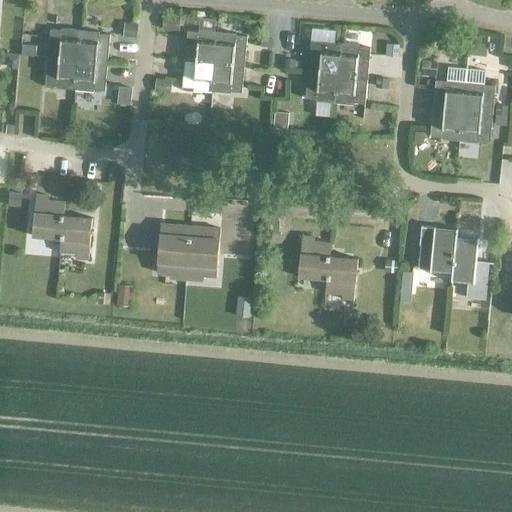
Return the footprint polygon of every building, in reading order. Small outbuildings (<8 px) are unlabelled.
[(163,18),(162,32),(179,33),(179,20),(163,18)] [(125,22),(124,36),(136,37),(137,22),(125,22)] [(47,29),(45,59),(77,62),(80,30),(60,28),(60,30),(47,29)] [(80,30),(77,62),(106,64),(109,35),(98,34),(98,31),(80,30)] [(186,32),(183,60),(213,63),(216,33),(197,31),(197,33),(186,32)] [(216,33),(213,63),(242,66),(245,37),(234,36),(234,34),(216,33)] [(259,37),(259,46),(271,47),(272,38),(259,37)] [(309,43),(306,72),(337,74),(340,43),(320,41),(320,44),(309,43)] [(357,45),(340,43),(337,74),(365,77),(368,48),(357,47),(357,45)] [(387,46),(386,58),(398,59),(399,47),(387,46)] [(21,47),(21,57),(35,58),(36,48),(21,47)] [(6,57),(5,65),(10,71),(17,72),(18,58),(6,57)] [(77,62),(45,59),(43,85),(54,86),(54,89),(74,91),(77,62)] [(284,59),(283,68),(293,69),(294,60),(284,59)] [(213,63),(183,60),(180,87),(191,88),(191,90),(210,92),(213,63)] [(106,64),(77,62),(74,91),(93,92),(93,90),(104,91),(106,64)] [(213,63),(210,92),(228,94),(229,91),(240,92),(242,66),(213,63)] [(422,63),(421,77),(436,78),(437,64),(422,63)] [(435,81),(432,110),(462,113),(464,82),(466,69),(446,67),(445,80),(444,82),(435,81)] [(464,82),(462,113),(490,115),(493,87),(482,85),(482,84),(484,71),(466,69),(464,82)] [(337,74),(306,72),(303,98),(314,100),(314,101),(315,102),(324,103),(330,103),(334,104),(337,74)] [(337,74),(334,104),(352,106),(352,103),(362,104),(365,77),(337,74)] [(375,79),(375,86),(386,87),(387,80),(375,79)] [(155,81),(154,94),(170,95),(171,83),(155,81)] [(119,88),(118,100),(130,101),(131,89),(119,88)] [(315,102),(314,115),(328,117),(330,103),(324,103),(315,102)] [(496,107),(495,116),(506,117),(507,108),(496,107)] [(462,113),(432,110),(429,137),(439,138),(439,140),(459,142),(462,113)] [(274,112),(272,128),(286,130),(288,113),(274,112)] [(490,115),(462,113),(459,142),(477,144),(477,142),(487,143),(490,115)] [(495,116),(494,125),(505,127),(506,117),(495,116)] [(1,127),(0,134),(11,136),(12,128),(1,127)] [(414,134),(414,145),(423,146),(424,134),(414,134)] [(7,192),(6,206),(20,207),(21,193),(7,192)] [(63,216),(64,203),(46,201),(46,196),(34,195),(30,237),(59,239),(59,240),(63,216)] [(269,206),(268,219),(279,219),(279,206),(269,206)] [(59,240),(59,239),(57,252),(76,254),(75,259),(86,260),(90,219),(63,216),(59,240)] [(186,272),(190,227),(160,224),(156,273),(170,275),(171,271),(186,272)] [(269,225),(268,237),(278,237),(279,225),(269,225)] [(220,230),(190,227),(186,272),(202,273),(202,278),(215,279),(220,230)] [(454,240),(455,240),(456,231),(420,228),(418,247),(419,247),(417,270),(451,273),(452,273),(454,240)] [(312,237),(301,236),(297,277),(324,280),(326,280),(328,257),(329,244),(311,242),(312,237)] [(451,273),(450,286),(467,287),(466,299),(484,301),(487,265),(475,264),(477,242),(455,240),(454,240),(452,273),(451,273)] [(356,260),(328,257),(326,280),(324,280),(323,293),(342,294),(341,300),(352,301),(356,260)] [(385,262),(384,275),(396,275),(397,263),(385,262)] [(401,273),(399,295),(410,296),(411,274),(401,273)] [(129,307),(131,287),(118,286),(116,305),(129,307)] [(98,297),(98,304),(109,305),(110,298),(110,295),(99,294),(98,297)] [(399,295),(399,303),(409,304),(410,296),(399,295)] [(249,318),(251,299),(238,297),(236,317),(249,318)]
